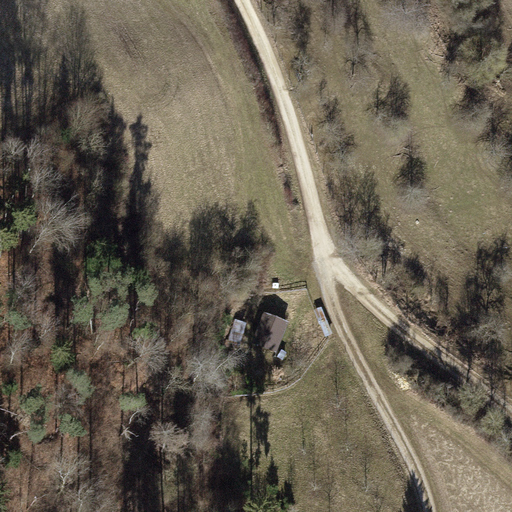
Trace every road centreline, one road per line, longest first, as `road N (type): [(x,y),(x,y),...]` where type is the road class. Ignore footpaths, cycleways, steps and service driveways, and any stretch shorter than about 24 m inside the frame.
road 1 (track): [(430,511),(404,442),(352,345),(280,98),(236,0)]
road 2 (track): [(511,412),(401,330),(322,244)]
